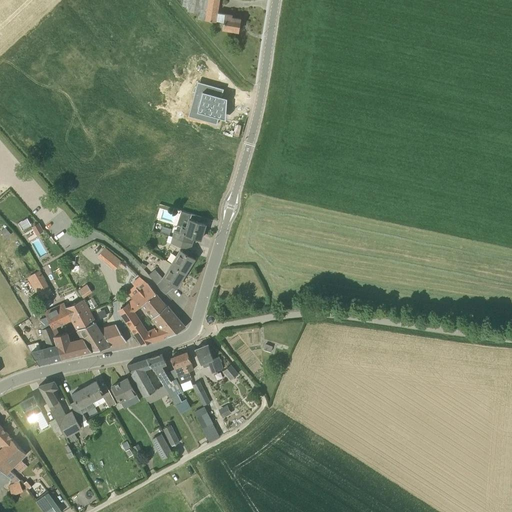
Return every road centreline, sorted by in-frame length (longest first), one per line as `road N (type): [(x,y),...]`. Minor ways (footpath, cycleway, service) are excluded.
road 1 (unclassified): [(195,329),(314,314),(511,340)]
road 2 (residential): [(0,390),(161,348),(195,329)]
road 3 (residential): [(195,329),(249,144)]
road 4 (unclassified): [(249,144),(276,0)]
